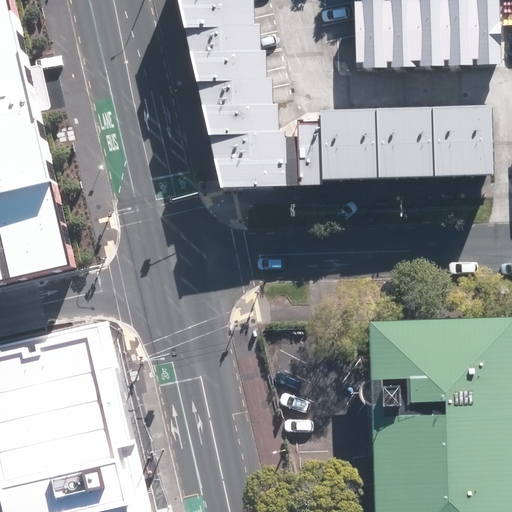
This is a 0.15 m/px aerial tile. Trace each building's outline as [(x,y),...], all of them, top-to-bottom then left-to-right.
[(5,0),(0,0),(0,277),(66,263),(5,0)] [(178,0),(185,26),(255,24),(253,0),(178,0)] [(386,0),(359,0),(362,68),(389,67),(386,0)] [(386,0),(389,67),(415,66),(412,0),(386,0)] [(440,0),(412,0),(415,66),(443,65),(440,0)] [(440,0),(443,65),(471,64),(468,0),(440,0)] [(497,0),(468,0),(471,64),(499,63),(497,0)] [(255,24),(185,26),(191,52),(261,50),(261,24),(255,24)] [(261,50),(191,52),(197,79),(267,78),(266,50),(261,50)] [(267,78),(197,79),(203,106),(273,104),(272,77),(267,78)] [(273,104),(203,106),(209,133),(278,131),(277,104),(273,104)] [(491,106),(460,107),(463,174),(493,173),(491,106)] [(460,107),(431,108),(434,175),(463,174),(460,107)] [(431,108),(403,109),(406,176),(434,175),(431,108)] [(403,109),(375,110),(378,177),(406,176),(403,109)] [(375,110),(347,111),(349,178),(378,177),(375,110)] [(347,111),(321,112),(321,119),(323,179),(349,178),(347,111)] [(323,179),(321,119),(298,120),(300,184),(324,183),(323,179)] [(278,131),(209,133),(217,163),(286,161),(285,131),(278,131)] [(286,161),(217,163),(222,187),(287,186),(286,161)] [(511,511),(511,316),(372,320),(377,511),(511,511)] [(163,511),(116,320),(0,348),(0,446),(16,511),(163,511)]
